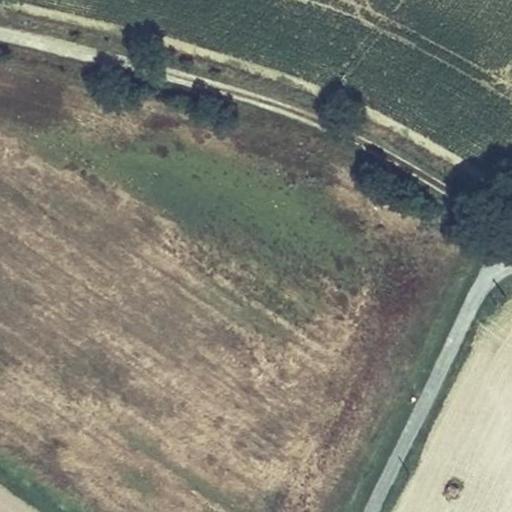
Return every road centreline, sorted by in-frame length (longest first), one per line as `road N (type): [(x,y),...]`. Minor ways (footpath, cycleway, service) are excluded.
road 1 (track): [(498,264),(462,199),(251,90),(0,36)]
road 2 (unclassified): [(511,263),(498,264),(470,287),(361,511)]
